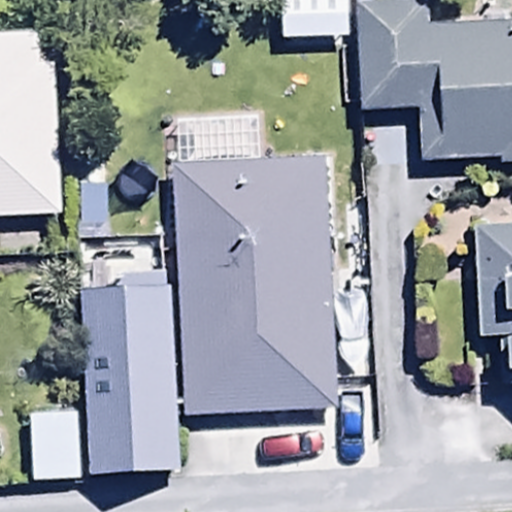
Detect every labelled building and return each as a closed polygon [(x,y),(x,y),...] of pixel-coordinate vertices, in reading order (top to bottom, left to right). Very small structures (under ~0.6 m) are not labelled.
[(342,0),(274,0),(275,51),(344,49),(342,0)] [(415,116),(417,169),(499,166),(500,176),(511,175),(511,29),(421,33),(420,8),(352,10),(355,118),(415,116)] [(0,228),(59,227),(56,40),(0,40),(0,228)] [(334,418),(322,165),(169,173),(181,425),(334,418)] [(511,233),(470,234),(472,348),(498,348),(499,397),(511,396),(511,233)] [(175,485),(166,284),(108,287),(109,301),(79,302),(87,489),(175,485)] [(74,420),(29,422),(31,488),(76,487),(74,420)]
